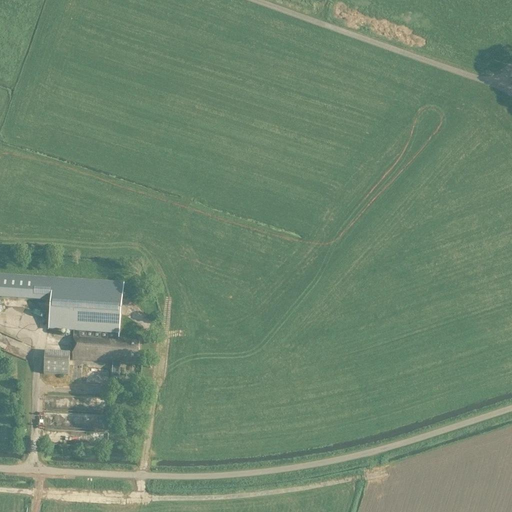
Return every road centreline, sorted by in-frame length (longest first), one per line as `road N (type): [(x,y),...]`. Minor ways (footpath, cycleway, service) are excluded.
road 1 (unclassified): [(0,471),(223,474),(292,467),(511,405)]
road 2 (unclassified): [(511,91),(261,0)]
